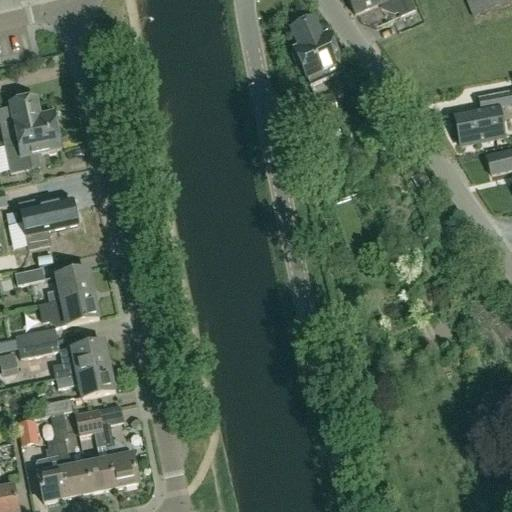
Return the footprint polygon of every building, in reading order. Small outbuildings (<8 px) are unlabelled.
[(400,21),(415,14),(409,0),(347,0),(355,18),(391,2),(400,21)] [(511,0),(467,0),(475,19),(511,5),(511,0)] [(344,74),(327,35),(321,37),(314,20),(289,31),(297,48),(292,50),(293,54),(291,55),(295,64),(297,63),(305,81),(310,90),(330,80),(344,74)] [(455,118),(461,149),(505,140),(499,111),(511,108),(511,93),(479,101),(481,113),(455,118)] [(294,133),(337,123),(331,97),(288,107),(294,133)] [(0,127),(4,145),(57,134),(56,130),(58,128),(57,122),(54,120),(53,116),(40,119),(36,100),(8,106),(10,112),(0,113),(0,127)] [(57,134),(4,145),(11,177),(39,171),(37,158),(48,156),(50,158),(56,157),(57,154),(61,153),(57,134)] [(511,153),(488,159),(492,178),(511,173),(511,153)] [(20,208),(29,253),(50,249),(47,234),(76,229),(71,205),(36,212),(35,205),(20,208)] [(16,290),(44,283),(42,271),(13,277),(16,290)] [(49,308),(93,299),(87,274),(55,281),(59,295),(47,298),(49,308)] [(93,299),(49,308),(39,310),(42,321),(43,327),(48,326),(56,332),(66,329),(67,331),(98,324),(93,299)] [(17,352),(57,344),(54,332),(15,340),(17,352)] [(59,355),(57,344),(17,352),(20,364),(59,355)] [(56,383),(109,372),(103,346),(71,353),(74,367),(53,372),(56,383)] [(0,367),(1,370),(15,367),(13,356),(0,358),(0,367)] [(109,372),(56,383),(58,393),(79,389),(82,404),(114,397),(109,372)] [(50,419),(62,416),(72,414),(69,402),(41,408),(44,420),(50,419)] [(122,410),(100,414),(115,493),(138,488),(132,459),(131,459),(130,454),(115,442),(113,443),(110,429),(126,426),(122,410)] [(115,493),(100,414),(74,420),(78,440),(93,437),(97,453),(106,451),(108,463),(85,468),(91,497),(115,493)] [(62,416),(50,419),(55,444),(56,444),(59,461),(62,473),(61,473),(67,502),(91,497),(85,468),(71,471),(68,459),(64,443),(68,442),(62,416)] [(38,447),(34,423),(16,427),(21,450),(38,447)] [(134,425),(130,429),(131,432),(139,434),(141,433),(140,427),(134,425)] [(56,444),(55,444),(48,446),(51,462),(59,461),(56,444)] [(67,502),(61,473),(37,478),(43,507),(67,502)] [(0,511),(17,511),(13,490),(1,492),(0,488),(0,511)]
